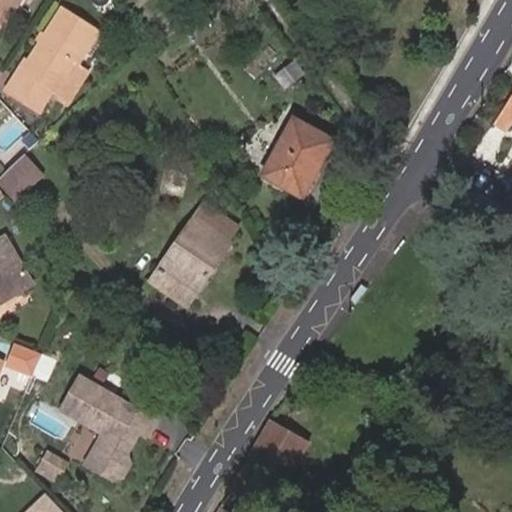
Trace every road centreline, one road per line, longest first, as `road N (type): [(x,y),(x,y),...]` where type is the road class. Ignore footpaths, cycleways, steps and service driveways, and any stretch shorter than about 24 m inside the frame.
road 1 (tertiary): [(189,511),(412,170)]
road 2 (tertiary): [(412,170),(511,13)]
